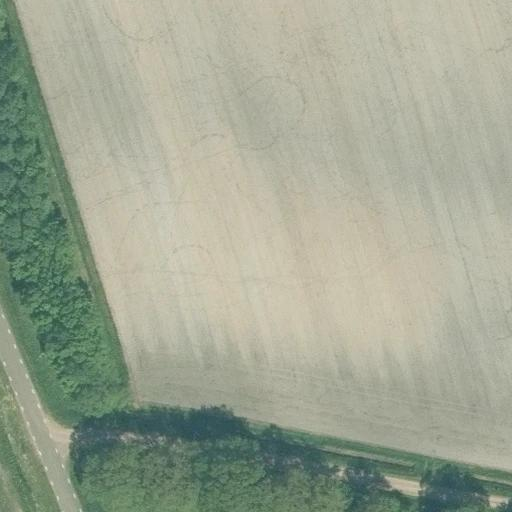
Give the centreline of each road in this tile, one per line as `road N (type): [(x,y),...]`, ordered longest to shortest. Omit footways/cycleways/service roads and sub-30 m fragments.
road 1 (track): [(44,439),(118,438),(511,505)]
road 2 (unclassified): [(72,511),(0,331)]
